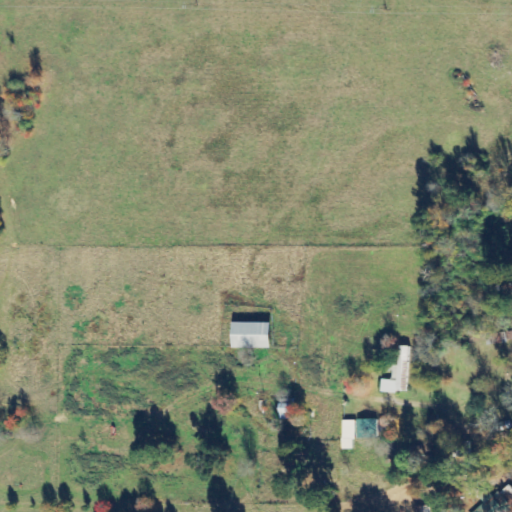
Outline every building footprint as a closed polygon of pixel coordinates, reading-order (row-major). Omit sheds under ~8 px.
[(272,322),(234,322),(234,347),(272,348),(272,322)] [(410,346),(395,346),(394,380),(382,379),(382,392),(408,393),(410,346)] [(280,408),(281,419),(295,419),(295,407),(280,408)] [(343,420),(344,449),(354,449),(354,438),(378,438),(378,419),(343,420)] [(485,503),(474,511),(506,511),(511,507),(511,496),(504,488),(495,497),(487,489),(479,496),(485,503)]
